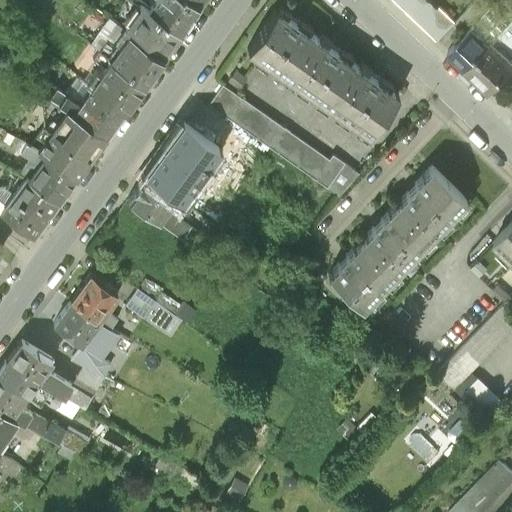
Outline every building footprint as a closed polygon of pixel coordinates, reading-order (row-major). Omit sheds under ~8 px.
[(142,0),(124,26),(162,54),(180,29),(150,6),(142,0)] [(154,0),(150,6),(180,29),(198,3),(193,0),(154,0)] [(453,23),(456,20),(434,0),(395,0),(437,40),(453,23)] [(482,13),(481,13),(472,4),(456,20),(453,23),(463,33),(471,25),(482,13)] [(482,13),(471,25),(489,43),(492,40),(508,23),(489,5),(481,13),(482,13)] [(370,132),(398,94),(275,6),(246,45),(370,132)] [(88,41),(98,47),(143,80),(162,54),(124,26),(107,15),(88,41)] [(511,18),(508,23),(492,40),(510,57),(511,55),(511,18)] [(465,68),(489,43),(471,25),(463,33),(447,50),(465,68)] [(492,40),(489,43),(465,68),(489,90),(511,66),(511,59),(510,57),(492,40)] [(123,106),(143,80),(98,47),(92,55),(103,63),(99,68),(95,66),(86,79),(91,83),(123,106)] [(237,89),(246,78),(235,69),(226,80),(237,89)] [(221,82),(207,102),(339,196),(359,172),(332,153),(328,159),(221,82)] [(46,90),(50,93),(106,130),(123,106),(91,83),(79,100),(58,85),(54,89),(50,86),(46,90)] [(51,113),(29,142),(45,151),(76,174),(106,130),(50,93),(49,94),(50,95),(42,106),(51,113)] [(183,121),(163,147),(213,183),(222,170),(207,160),(217,146),(183,121)] [(58,197),(76,174),(45,151),(29,142),(27,141),(21,149),(30,156),(18,169),(26,174),(58,197)] [(163,147),(145,172),(180,197),(191,183),(205,194),(213,183),(163,147)] [(345,253),(328,271),(362,304),(466,199),(432,165),(414,183),(380,218),(345,253)] [(167,202),(174,207),(180,197),(145,172),(127,197),(157,218),(164,207),(167,202)] [(32,232),(58,197),(26,174),(12,192),(0,208),(17,221),(15,224),(28,233),(30,231),(32,232)] [(0,208),(12,192),(2,185),(0,185),(0,208)] [(207,238),(164,207),(157,218),(199,248),(207,238)] [(511,220),(494,239),(511,256),(511,220)] [(116,317),(105,308),(116,292),(90,272),(70,298),(98,318),(109,327),(116,317)] [(144,276),(124,303),(163,331),(175,314),(187,323),(197,309),(181,298),(179,302),(144,276)] [(80,342),(98,318),(70,298),(52,321),(80,342)] [(511,326),(511,313),(501,303),(437,370),(454,386),(471,369),(511,326)] [(114,330),(109,327),(98,318),(80,342),(69,357),(102,374),(109,360),(98,352),(114,330)] [(51,357),(21,337),(5,358),(48,384),(83,405),(90,395),(50,368),(41,369),(47,361),(48,362),(51,357)] [(5,358),(0,365),(0,406),(10,413),(15,406),(25,392),(38,400),(48,384),(5,358)] [(504,402),(471,369),(454,386),(488,419),(504,402)] [(80,438),(23,405),(15,406),(10,413),(17,417),(62,443),(57,452),(69,458),(80,438)] [(0,406),(0,450),(1,451),(11,438),(5,434),(17,417),(10,413),(0,406)] [(511,478),(511,471),(497,458),(448,510),(451,511),(475,511),(480,511),(485,503),(488,504),(493,494),(496,495),(511,478)] [(171,459),(164,472),(193,489),(200,477),(171,459)] [(234,477),(226,491),(239,498),(247,484),(234,477)]
